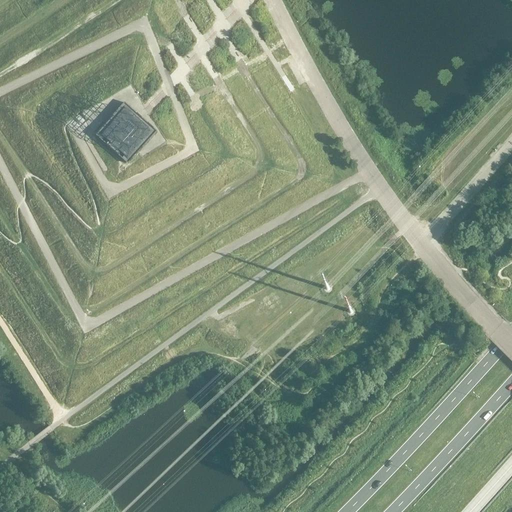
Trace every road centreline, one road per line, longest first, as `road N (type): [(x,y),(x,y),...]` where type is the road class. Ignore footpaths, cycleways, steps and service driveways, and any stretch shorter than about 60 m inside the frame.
road 1 (trunk): [(511,328),(338,511)]
road 2 (unknown): [(249,368),(286,387),(298,384),(368,328),(385,282),(422,246)]
road 3 (unknown): [(249,368),(196,352),(79,429),(63,420)]
road 4 (trunk): [(395,511),(511,386)]
